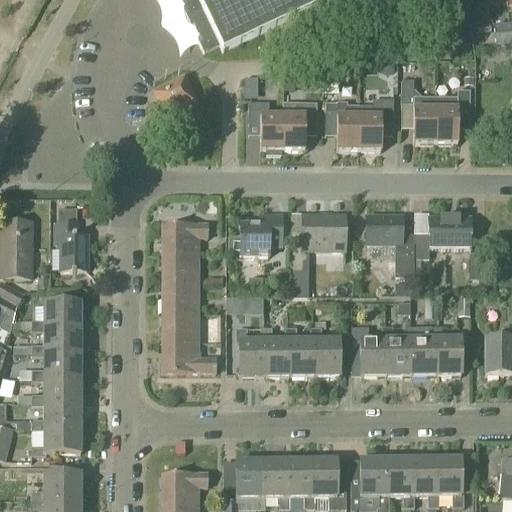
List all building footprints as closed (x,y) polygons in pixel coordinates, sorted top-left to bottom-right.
[(176,0),(185,19),(203,57),(219,50),(222,57),(223,56),(329,5),(328,5),(338,0),(176,0)] [(511,26),(492,28),(494,50),(511,48),(511,26)] [(472,82),(464,82),(464,90),(472,90),(472,82)] [(154,112),(159,124),(194,107),(182,83),(153,97),(158,110),(154,112)] [(254,83),(243,83),(243,96),(254,96),(254,83)] [(294,85),(285,85),(285,95),(294,95),(294,85)] [(412,149),(434,149),(434,104),(421,104),(421,101),(413,101),(413,86),(400,85),(400,110),(412,110),(412,149)] [(321,86),(321,97),(335,97),(336,86),(321,86)] [(434,149),(457,149),(457,110),(469,110),(469,96),(456,95),(456,104),(434,104),(434,149)] [(358,156),(380,157),(380,142),(392,142),(392,105),(371,104),(371,111),(358,111),(358,156)] [(259,156),(281,156),(281,121),(268,121),(268,108),(247,108),(247,117),(259,117),(259,156)] [(281,156),(304,156),(304,121),(304,117),(316,117),(316,108),(295,108),(295,109),(282,108),(282,121),(281,121),(281,156)] [(335,156),(358,156),(358,111),(347,111),(347,108),(324,108),(324,117),(335,117),(335,156)] [(177,128),(182,137),(203,127),(199,118),(177,128)] [(301,221),(300,237),(290,237),(290,302),(305,302),(305,257),(344,257),(344,221),(301,221)] [(228,262),(239,263),(239,262),(268,262),(268,252),(280,252),(280,222),(259,222),(259,230),(239,230),(239,241),(228,241),(228,262)] [(413,284),(413,280),(413,240),(401,240),(401,222),(364,222),(364,251),(394,251),(394,284),(413,284)] [(413,240),(413,280),(420,280),(420,265),(428,265),(428,253),(470,254),(470,243),(470,223),(427,222),(427,240),(413,240)] [(0,283),(30,284),(31,229),(0,228),(0,283)] [(59,277),(86,278),(86,241),(76,241),(76,229),(54,229),(53,250),(59,250),(59,254),(50,254),(50,275),(59,275),(59,277)] [(161,259),(197,259),(197,244),(206,244),(206,230),(161,230),(161,259)] [(161,289),(197,289),(197,259),(161,259),(161,289)] [(468,272),(479,272),(480,260),(468,259),(468,272)] [(36,283),(37,294),(48,294),(48,283),(36,283)] [(0,286),(0,301),(18,310),(23,300),(0,286)] [(161,319),(197,319),(197,289),(161,289),(161,319)] [(408,289),(394,289),(395,302),(408,302),(408,289)] [(484,345),(484,381),(511,381),(511,344),(511,345),(511,340),(511,339),(511,291),(511,292),(511,317),(511,332),(502,332),(501,345),(484,345)] [(457,322),(468,322),(469,303),(457,302),(457,322)] [(0,331),(4,325),(11,329),(16,313),(0,304),(0,331)] [(224,304),(224,319),(241,319),(241,304),(224,304)] [(42,327),(42,335),(80,335),(80,309),(42,309),(42,327)] [(161,348),(197,348),(197,319),(161,319),(161,348)] [(312,346),(313,383),(338,383),(338,345),(320,346),(320,333),(309,334),(309,346),(312,346)] [(359,370),(359,383),(382,383),(382,345),(381,345),(368,345),(367,333),(356,333),(351,333),(351,370),(359,370)] [(382,345),(382,383),(409,382),(408,345),(406,345),(392,345),(392,333),(381,333),(381,345),(382,345)] [(408,345),(409,382),(435,382),(434,333),(409,333),(406,333),(406,345),(408,345)] [(434,333),(435,382),(460,382),(460,344),(442,344),(442,333),(434,333)] [(237,349),(238,384),(263,384),(263,346),(260,346),(246,346),(245,334),(234,334),(235,349),(237,349)] [(263,346),(263,384),(288,383),(287,346),(284,346),(271,346),(271,334),(259,334),(260,346),(263,346)] [(287,346),(288,383),(313,383),(312,346),(309,346),(295,346),(295,334),(284,334),(284,346),(287,346)] [(42,351),(42,360),(80,360),(80,335),(42,335),(42,338),(42,351)] [(195,379),(215,379),(215,364),(197,364),(197,348),(161,348),(161,379),(195,379)] [(11,359),(30,359),(30,351),(11,351),(11,359)] [(42,384),(80,385),(80,360),(42,360),(42,363),(42,376),(30,376),(30,388),(42,387),(42,384)] [(30,413),(42,412),(42,409),(79,409),(80,385),(42,384),(42,387),(42,401),(30,401),(9,401),(9,409),(30,409),(30,413)] [(0,433),(30,434),(30,426),(6,426),(5,409),(1,409),(0,409),(0,433)] [(42,426),(30,426),(30,434),(30,437),(42,437),(42,434),(79,434),(79,409),(42,409),(42,412),(42,426)] [(194,426),(194,415),(177,415),(177,426),(194,426)] [(42,434),(42,437),(42,451),(30,451),(30,462),(45,462),(45,459),(79,459),(79,434),(42,434)] [(0,468),(4,468),(10,446),(0,445),(0,468)] [(436,464),(412,465),(412,501),(426,501),(426,511),(436,511),(437,501),(436,464)] [(462,464),(436,464),(437,501),(451,501),(451,511),(462,511),(462,498),(462,464)] [(362,478),(350,478),(350,511),(387,511),(387,502),(387,465),(362,465),(362,478)] [(412,465),(387,465),(387,502),(402,502),(401,511),(412,511),(412,501),(412,465)] [(262,504),(264,504),(277,504),(277,511),(289,511),(290,504),(286,504),(286,466),(262,467),(262,504)] [(310,466),(286,466),(286,504),(290,504),(289,511),(313,511),(314,503),(311,503),(310,466)] [(311,503),(314,503),(327,503),(326,511),(345,511),(345,478),(335,478),(335,466),(310,466),(311,503)] [(511,466),(502,466),(501,478),(498,504),(511,505),(511,466)] [(223,511),(263,511),(264,504),(262,504),(262,467),(234,467),(235,507),(223,507),(223,511)] [(0,492),(12,492),(12,477),(0,477),(0,492)] [(160,479),(160,510),(197,510),(197,494),(206,494),(206,479),(160,479)] [(42,507),(79,507),(79,480),(42,480),(42,498),(21,498),(22,506),(30,506),(30,507),(42,507)]
